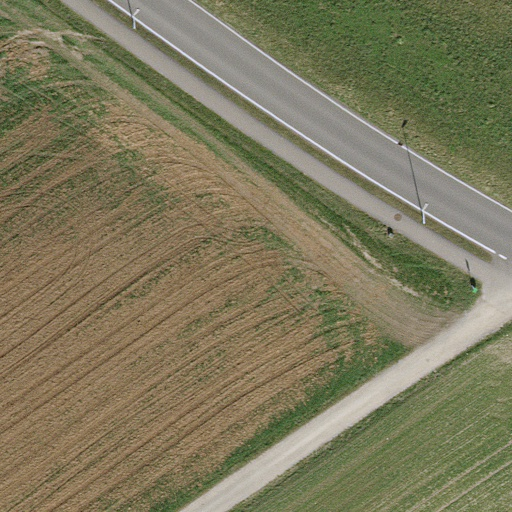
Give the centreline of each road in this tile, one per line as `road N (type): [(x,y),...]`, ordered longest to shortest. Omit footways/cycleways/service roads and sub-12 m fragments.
road 1 (residential): [(155,0),(354,141),(511,234)]
road 2 (track): [(511,300),(207,511)]
